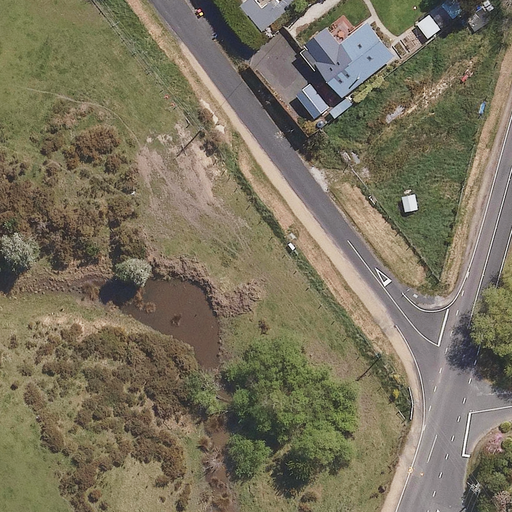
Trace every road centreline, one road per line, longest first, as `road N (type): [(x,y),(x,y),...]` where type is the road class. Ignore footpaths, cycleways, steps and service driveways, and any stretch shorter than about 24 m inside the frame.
road 1 (residential): [(168,0),(415,327),(459,353)]
road 2 (secondary): [(511,162),(459,353)]
